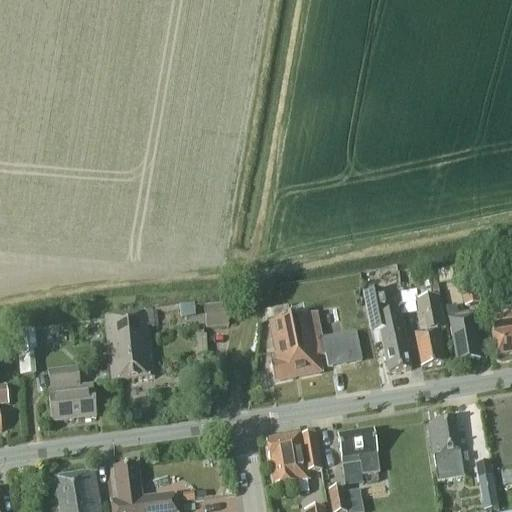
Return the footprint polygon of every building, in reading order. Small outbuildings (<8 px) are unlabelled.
[(438,298),(433,271),(421,273),(423,287),(425,286),(425,289),(415,291),(415,293),(399,296),(402,308),(400,308),(399,310),(400,318),(416,315),(420,335),(414,337),(420,370),(443,366),(436,332),(444,331),(438,298)] [(506,292),(504,278),(480,281),(482,295),(506,292)] [(479,305),(476,283),(461,286),(465,308),(479,305)] [(387,319),(382,292),(363,296),(373,347),(382,346),(388,375),(410,372),(399,317),(387,319)] [(227,328),(225,306),(203,309),(205,331),(227,328)] [(511,307),(500,310),(501,317),(489,319),(495,358),(511,355),(511,307)] [(457,317),(455,309),(446,310),(455,364),(479,361),(472,314),(457,317)] [(156,327),(155,314),(103,320),(111,384),(153,379),(147,330),(153,329),(153,328),(156,327)] [(323,357),(315,315),(268,326),(275,363),(269,364),(273,384),(319,374),(316,359),(323,357)] [(46,339),(58,337),(58,335),(57,328),(45,330),(46,339)] [(207,355),(205,337),(196,337),(197,355),(207,355)] [(356,339),(332,343),(335,360),(358,356),(356,339)] [(35,376),(33,352),(17,353),(19,377),(35,376)] [(79,390),(77,369),(47,373),(50,393),(48,394),(49,402),(51,424),(94,419),(91,389),(79,390)] [(456,435),(453,419),(434,423),(434,426),(427,427),(436,485),(456,482),(469,479),(463,434),(456,435)] [(376,455),(372,433),(337,438),(341,468),(359,465),(361,478),(378,475),(375,455),(376,455)] [(320,472),(314,435),(265,443),(268,464),(269,464),(273,488),(295,485),(294,484),(310,482),(309,474),(320,472)] [(489,463),(486,463),(474,466),(482,511),(488,511),(498,510),(489,463)] [(141,503),(136,468),(114,471),(118,501),(112,502),(112,511),(175,511),(173,498),(141,503)] [(100,511),(94,474),(54,480),(58,505),(57,505),(58,511),(100,511)] [(227,498),(225,485),(219,486),(220,492),(193,496),(192,494),(181,496),(182,505),(227,498)] [(342,496),(341,491),(327,493),(330,511),(361,511),(358,493),(342,496)]
